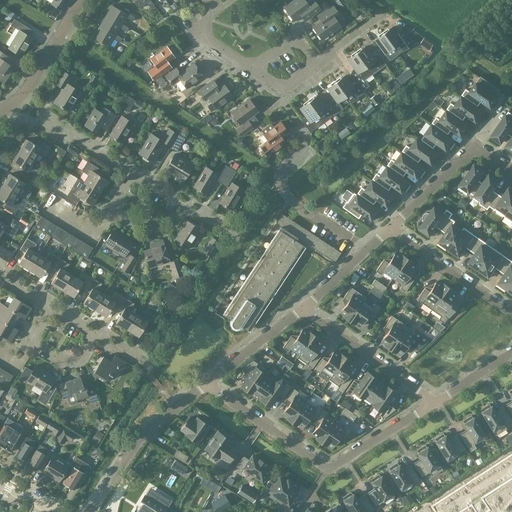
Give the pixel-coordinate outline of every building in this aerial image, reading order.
[(65,0),(52,0),(50,3),(60,10),(65,0)] [(154,6),(150,0),(148,2),(146,0),(132,0),(138,9),(146,3),(150,9),(154,6)] [(294,0),(284,8),(293,20),(300,16),(304,22),(310,18),(309,17),(320,9),(313,0),(311,0),(306,4),(303,0),(294,0)] [(111,5),(104,16),(120,26),(121,24),(125,17),(132,21),(134,17),(127,13),(126,14),(111,5)] [(331,5),(316,16),(320,21),(311,26),(321,39),(339,26),(334,18),(339,15),(331,5)] [(104,16),(98,27),(114,36),(115,34),(119,28),(125,32),(128,28),(121,24),(120,26),(104,16)] [(7,48),(14,53),(21,57),(32,38),(26,35),(30,29),(13,19),(9,25),(18,31),(7,48)] [(404,33),(401,29),(396,33),(391,26),(382,33),(393,47),(397,53),(411,43),(404,33)] [(119,42),(122,38),(115,34),(114,36),(98,27),(92,37),(108,46),(113,38),(119,42)] [(382,50),(377,53),(384,63),(389,59),(385,53),(393,47),(382,33),(374,39),(382,50)] [(154,80),(154,79),(168,70),(164,64),(174,57),(166,46),(149,59),(155,66),(147,71),(154,80)] [(371,73),(384,63),(377,53),(372,57),(364,46),(356,52),(371,73)] [(12,71),(6,68),(12,60),(0,51),(0,81),(3,84),(12,71)] [(362,79),(371,73),(356,52),(347,59),(354,69),(349,73),(356,82),(362,90),(367,86),(362,79)] [(175,68),(165,75),(172,85),(179,79),(186,88),(202,76),(193,63),(187,68),(183,62),(175,68)] [(62,88),(53,103),(68,112),(80,92),(65,83),(69,76),(63,73),(56,85),(62,88)] [(399,74),(394,78),(399,84),(404,80),(399,74)] [(351,86),(344,75),(335,81),(346,96),(350,102),(355,99),(364,92),(362,90),(356,82),(351,86)] [(208,97),(211,102),(206,105),(210,111),(231,96),(222,84),(216,88),(215,86),(216,85),(212,80),(198,91),(204,100),(208,97)] [(338,103),(346,96),(335,81),(326,88),(334,98),(337,102),(338,103)] [(393,81),(384,89),(389,94),(398,86),(393,81)] [(496,99),(497,98),(476,83),(469,92),(465,89),(461,95),(477,106),(481,101),(490,107),(491,106),(493,107),(498,100),(496,99)] [(342,108),(338,103),(337,102),(334,98),(325,105),(317,95),(308,101),(323,122),(342,108)] [(128,96),(121,108),(128,112),(135,101),(128,96)] [(481,113),(482,112),(461,97),(454,106),(450,103),(446,109),(462,120),(466,115),(475,121),(476,120),(478,121),(483,114),(481,113)] [(251,127),(245,119),(257,111),(248,99),(231,111),(241,125),(235,129),(240,135),(251,127)] [(299,107),(307,118),(302,121),(310,132),(323,122),(308,101),(299,107)] [(98,125),(106,130),(115,115),(105,109),(102,114),(94,109),(84,126),(94,132),(98,125)] [(468,128),(466,127),(467,126),(446,111),(440,120),(435,117),(431,123),(447,134),(451,129),(460,135),(461,134),(463,135),(468,128)] [(492,137),(490,139),(498,144),(499,142),(500,143),(506,134),(509,135),(511,137),(511,136),(511,114),(508,111),(491,136),(492,137)] [(120,116),(108,136),(121,143),(133,123),(120,116)] [(284,142),(280,137),(287,132),(279,122),(262,134),(268,141),(260,147),(266,156),(284,142)] [(341,135),(352,128),(348,123),(338,129),(341,135)] [(431,125),(420,140),(433,148),(436,143),(446,149),(446,148),(448,149),(453,142),(451,141),(452,140),(431,125)] [(164,142),(169,146),(176,134),(168,129),(161,140),(150,133),(138,153),(152,162),(164,142)] [(179,131),(169,149),(174,152),(185,135),(179,131)] [(238,139),(236,142),(237,146),(240,148),(244,147),(246,144),(245,140),(242,138),(238,139)] [(25,139),(19,151),(34,160),(38,153),(44,157),(50,148),(39,141),(36,146),(25,139)] [(437,155),(437,154),(416,139),(410,148),(406,145),(402,151),(418,162),(422,157),(431,163),(432,162),(434,163),(439,156),(437,155)] [(74,155),(76,152),(77,150),(69,145),(66,150),(74,155)] [(23,168),(19,174),(22,176),(31,180),(36,170),(30,166),(34,160),(19,151),(12,162),(23,168)] [(422,169),(423,168),(401,153),(395,162),(391,159),(387,165),(403,176),(407,171),(416,177),(417,176),(419,178),(424,170),(422,169)] [(173,154),(163,171),(182,182),(192,165),(173,154)] [(87,161),(81,171),(87,175),(83,182),(99,192),(106,180),(95,173),(98,168),(87,161)] [(463,179),(459,186),(471,194),(474,196),(482,183),(480,182),(477,180),(483,171),(482,170),(484,168),(476,163),(475,165),(474,164),(469,171),(469,170),(468,170),(467,170),(466,170),(465,170),(464,170),(464,171),(463,171),(463,172),(462,172),(462,173),(462,174),(461,174),(461,175),(461,176),(462,176),(462,177),(462,178),(463,178),(463,179)] [(225,165),(215,180),(225,186),(235,171),(225,165)] [(205,194),(217,174),(204,166),(192,186),(205,194)] [(407,183),(408,182),(386,167),(380,176),(376,173),(372,179),(388,190),(392,185),(401,191),(402,190),(404,192),(409,184),(407,183)] [(482,183),(474,196),(479,200),(478,201),(479,204),(487,209),(489,206),(497,194),(492,190),(498,181),(497,180),(498,178),(491,173),(490,175),(489,174),(482,183)] [(33,182),(31,180),(22,176),(19,181),(8,174),(2,185),(17,194),(21,187),(27,191),(33,182)] [(76,178),(66,195),(77,202),(80,197),(92,204),(99,192),(83,182),(76,178)] [(377,199),(386,205),(387,204),(389,206),(394,199),(392,197),(393,196),(372,181),(365,190),(361,187),(357,193),(373,204),(377,199)] [(230,182),(218,202),(231,210),(243,190),(230,182)] [(16,195),(17,194),(2,185),(0,187),(0,199),(6,203),(2,208),(14,215),(17,209),(16,208),(22,199),(16,195)] [(497,194),(489,206),(494,210),(496,207),(505,213),(511,203),(511,188),(509,186),(506,190),(507,191),(502,197),(497,194)] [(362,213),(371,219),(372,218),(374,220),(379,212),(377,211),(378,210),(354,193),(347,202),(346,201),(342,207),(358,218),(362,213)] [(511,203),(505,213),(503,216),(511,222),(511,223),(510,227),(511,228),(511,203)] [(435,226),(440,230),(449,217),(449,218),(452,213),(446,209),(443,213),(434,207),(429,214),(428,213),(427,213),(426,213),(425,213),(424,213),(424,214),(423,214),(422,215),(422,216),(422,217),(421,218),(422,219),(422,220),(423,221),(424,222),(419,228),(420,229),(419,231),(426,236),(427,234),(429,235),(435,226)] [(31,219),(36,222),(40,216),(35,213),(31,219)] [(334,262),(340,253),(281,213),(274,223),(280,227),(278,229),(280,231),(224,316),(231,320),(230,322),(230,324),(231,325),(232,327),(234,327),(236,327),(237,327),(238,326),(245,330),(302,245),(295,240),(296,238),(334,262)] [(2,223),(0,222),(0,233),(2,230),(11,236),(19,223),(6,215),(2,223)] [(21,216),(18,221),(25,225),(28,221),(21,216)] [(45,219),(40,216),(36,222),(34,227),(39,230),(45,219)] [(454,221),(449,218),(449,217),(440,230),(445,233),(440,240),(440,239),(437,243),(446,250),(447,248),(448,249),(461,231),(461,230),(452,224),(454,221)] [(50,222),(45,219),(39,230),(43,232),(50,222)] [(185,220),(172,239),(187,249),(200,230),(185,220)] [(55,225),(50,222),(43,232),(49,236),(55,225)] [(55,225),(49,236),(54,239),(60,228),(55,225)] [(461,230),(461,231),(448,249),(450,250),(449,251),(458,258),(461,254),(460,253),(464,247),(469,250),(478,238),(463,227),(461,230)] [(65,231),(60,228),(54,239),(59,242),(65,231)] [(126,259),(120,269),(126,273),(135,259),(126,253),(132,243),(112,230),(103,245),(126,259)] [(71,234),(65,231),(59,242),(64,245),(71,234)] [(76,238),(71,234),(64,245),(69,248),(76,238)] [(202,251),(205,253),(209,256),(217,241),(211,237),(202,251)] [(17,263),(28,270),(37,255),(31,250),(35,244),(25,238),(19,250),(24,253),(17,263)] [(81,241),(76,238),(69,248),(75,251),(81,241)] [(477,269),(478,269),(493,248),(478,238),(469,250),(475,254),(470,260),(469,260),(467,264),(476,270),(477,269)] [(152,248),(143,250),(148,267),(168,260),(162,240),(151,243),(152,248)] [(81,241),(75,251),(80,255),(87,244),(81,241)] [(92,247),(87,244),(80,255),(86,258),(92,247)] [(508,259),(493,248),(478,269),(479,270),(478,272),(487,278),(490,274),(489,274),(494,267),(499,271),(508,259)] [(40,277),(46,266),(51,269),(58,258),(48,252),(44,259),(37,255),(28,270),(40,277)] [(383,272),(392,278),(406,258),(400,254),(400,256),(395,252),(388,263),(383,260),(375,271),(380,275),(383,272)] [(50,283),(61,290),(70,274),(64,270),(68,264),(58,258),(51,269),(56,272),(50,283)] [(406,258),(392,278),(401,285),(399,288),(404,292),(412,280),(407,277),(414,266),(410,263),(411,262),(406,258)] [(176,259),(173,261),(169,262),(174,277),(181,275),(176,259)] [(506,289),(508,290),(511,283),(511,261),(508,259),(499,271),(504,274),(500,281),(499,280),(496,284),(505,291),(506,289)] [(355,280),(361,272),(356,268),(350,277),(355,280)] [(72,297),(79,286),(84,289),(90,278),(81,272),(77,278),(70,274),(61,290),(72,297)] [(100,284),(90,278),(84,289),(89,292),(82,303),(93,310),(103,294),(96,290),(100,284)] [(374,279),(370,285),(381,292),(385,287),(374,279)] [(423,288),(415,300),(430,310),(446,287),(441,283),(440,284),(436,281),(428,292),(423,288)] [(340,286),(333,293),(336,296),(343,290),(340,286)] [(343,317),(348,321),(362,301),(365,298),(349,287),(342,299),(347,302),(339,313),(344,316),(343,317)] [(437,319),(443,323),(458,302),(453,298),(455,295),(451,292),(452,291),(446,287),(430,310),(439,316),(437,319)] [(110,298),(103,294),(93,310),(105,316),(111,306),(116,309),(123,298),(113,292),(110,298)] [(0,302),(0,311),(15,321),(18,315),(23,318),(30,307),(13,297),(7,307),(0,302)] [(133,304),(123,298),(116,309),(121,312),(115,323),(126,329),(135,314),(129,310),(133,304)] [(374,304),(372,307),(362,301),(348,321),(353,324),(354,323),(359,326),(366,316),(371,319),(379,308),(374,304)] [(11,326),(15,321),(0,311),(0,333),(10,340),(16,329),(11,326)] [(146,312),(142,318),(135,314),(126,329),(137,336),(144,326),(149,329),(156,318),(146,312)] [(384,346),(389,349),(405,326),(390,316),(383,327),(388,331),(380,341),(385,345),(384,346)] [(395,352),(400,355),(407,344),(412,348),(417,351),(431,339),(422,333),(417,330),(415,333),(405,326),(389,349),(394,353),(395,352)] [(287,351),(290,348),(298,354),(312,335),(307,331),(307,332),(302,329),(295,340),(289,336),(282,347),(287,351)] [(312,335),(298,354),(296,358),(311,368),(319,357),(314,353),(321,343),(317,339),(318,338),(312,335)] [(427,351),(427,362),(443,361),(443,346),(434,346),(434,350),(427,351)] [(321,358),(313,369),(318,373),(317,375),(326,382),(327,379),(330,376),(344,357),(339,353),(338,354),(334,351),(326,361),(321,358)] [(116,368),(121,371),(126,363),(114,355),(110,361),(102,357),(92,373),(104,380),(107,374),(111,376),(116,368)] [(277,361),(283,365),(288,369),(292,364),(281,356),(277,361)] [(330,376),(327,379),(337,386),(335,389),(329,397),(335,401),(339,395),(340,393),(350,379),(345,375),(353,365),(348,361),(349,360),(344,357),(330,376)] [(240,386),(250,393),(264,373),(254,367),(256,363),(252,360),(241,369),(248,375),(240,386)] [(280,369),(283,365),(277,361),(274,365),(280,369)] [(27,380),(42,390),(38,396),(36,400),(45,405),(47,401),(55,388),(49,384),(54,377),(35,365),(31,371),(25,367),(18,378),(26,382),(27,380)] [(7,372),(1,382),(6,385),(12,375),(7,372)] [(366,372),(358,384),(353,380),(345,391),(350,395),(352,392),(362,399),(376,379),(366,372)] [(258,399),(259,400),(273,380),(272,379),(271,380),(263,375),(264,374),(264,373),(250,393),(250,394),(251,393),(259,398),(258,399)] [(98,401),(92,384),(87,386),(86,383),(81,380),(81,381),(80,377),(64,382),(67,390),(60,392),(62,399),(66,397),(69,405),(75,403),(76,401),(75,399),(88,395),(90,403),(98,401)] [(376,379),(362,399),(363,398),(367,401),(371,403),(370,405),(371,405),(385,385),(384,385),(383,386),(375,380),(376,379)] [(273,380),(259,400),(269,406),(277,395),(282,398),(290,387),(285,383),(282,386),(273,380)] [(395,392),(385,385),(371,405),(381,412),(378,415),(383,418),(394,409),(386,404),(395,392)] [(0,395),(0,397),(9,393),(7,387),(0,389),(0,395)] [(285,418),(291,422),(304,402),(295,395),(297,392),(292,388),(284,400),(289,403),(282,414),(286,417),(285,418)] [(342,399),(339,403),(346,408),(349,404),(342,399)] [(25,406),(18,402),(15,407),(22,412),(25,406)] [(301,427),(308,417),(313,420),(321,409),(316,405),(314,409),(304,402),(291,422),(296,425),(297,424),(301,427)] [(502,408),(495,412),(490,405),(489,406),(488,404),(480,409),(482,411),(480,412),(495,435),(505,428),(502,424),(510,419),(502,408)] [(27,407),(23,413),(32,418),(35,411),(27,407)] [(344,408),(340,413),(352,421),(355,416),(352,413),(344,408)] [(327,413),(321,409),(313,420),(318,424),(311,434),(316,437),(315,439),(320,442),(334,422),(324,416),(327,413)] [(355,416),(357,417),(360,413),(354,409),(352,413),(355,416)] [(39,414),(34,421),(44,427),(48,420),(39,414)] [(472,443),(484,436),(473,417),(471,418),(470,416),(462,420),(464,423),(462,424),(467,430),(459,435),(469,451),(475,448),(472,443)] [(193,422),(187,419),(180,430),(185,433),(184,434),(189,438),(188,438),(192,440),(197,443),(209,426),(205,423),(201,420),(196,417),(193,422)] [(49,421),(45,427),(52,431),(51,433),(56,436),(61,428),(49,421)] [(343,429),(334,422),(320,442),(325,446),(326,445),(330,448),(338,437),(343,441),(351,430),(345,426),(343,429)] [(0,428),(0,445),(1,446),(12,428),(7,425),(3,423),(1,427),(0,428)] [(15,423),(12,428),(1,446),(10,452),(19,437),(21,434),(18,432),(21,427),(15,423)] [(172,424),(167,428),(171,433),(176,429),(172,424)] [(98,426),(93,437),(101,440),(106,429),(98,426)] [(64,438),(69,441),(73,435),(62,428),(55,439),(61,443),(64,438)] [(217,432),(205,449),(217,458),(218,456),(227,462),(235,451),(226,445),(229,440),(228,439),(228,437),(224,434),(222,435),(217,432)] [(456,437),(449,442),(444,435),(443,436),(442,433),(434,438),(435,441),(434,441),(446,460),(464,449),(456,437)] [(32,447),(30,446),(33,441),(26,437),(15,455),(25,460),(32,447)] [(28,462),(33,465),(37,468),(45,455),(43,454),(46,449),(38,444),(28,462)] [(431,476),(441,469),(426,446),(425,447),(424,445),(416,450),(417,452),(416,453),(421,460),(413,465),(421,476),(428,472),(431,476)] [(176,449),(172,456),(184,462),(187,456),(176,449)] [(511,454),(434,505),(431,507),(434,511),(460,511),(471,506),(474,511),(486,511),(489,511),(482,499),(511,479),(511,454)] [(71,468),(62,482),(73,489),(88,464),(74,455),(67,466),(71,468)] [(258,460),(251,455),(248,460),(242,457),(235,466),(241,471),(242,469),(261,482),(270,469),(264,464),(263,463),(263,464),(259,461),(259,460),(258,459),(258,460)] [(51,456),(43,471),(58,480),(67,466),(51,456)] [(410,466),(403,471),(398,464),(397,465),(396,463),(388,468),(389,470),(388,471),(400,490),(418,478),(410,466)] [(134,478),(140,469),(134,466),(129,475),(134,478)] [(375,506),(392,494),(380,476),(379,477),(378,474),(370,479),(371,481),(370,482),(375,489),(367,494),(375,506)] [(278,478),(269,491),(287,504),(296,491),(290,487),(292,484),(286,480),(285,483),(278,478)] [(240,485),(236,492),(252,503),(256,496),(240,485)] [(364,496),(357,501),(352,494),(351,494),(350,492),(342,497),(343,499),(342,500),(349,511),(364,511),(372,508),(364,496)] [(144,496),(133,511),(163,511),(171,501),(159,493),(153,502),(144,496)] [(224,495),(210,503),(215,511),(218,511),(230,505),(224,495)]
